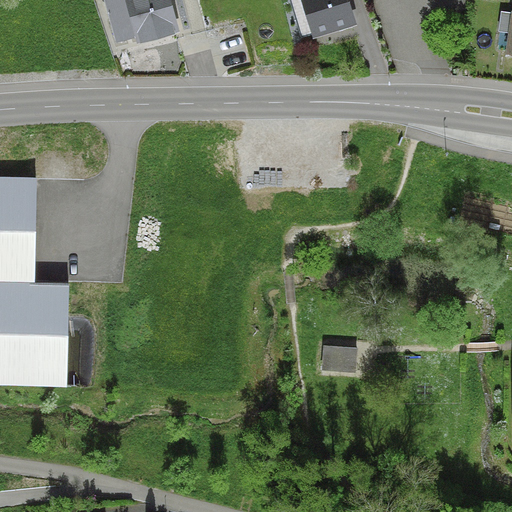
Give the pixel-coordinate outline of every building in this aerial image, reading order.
[(171,26),(163,0),(104,0),(116,41),(171,26)] [(287,0),(299,37),(349,22),(342,0),(287,0)] [(511,53),(511,13),(511,14),(499,13),(497,30),(509,32),(506,52),(511,53)] [(0,387),(64,388),(65,289),(32,289),(33,183),(0,182),(0,387)] [(364,351),(325,347),(322,376),(362,380),(364,351)]
